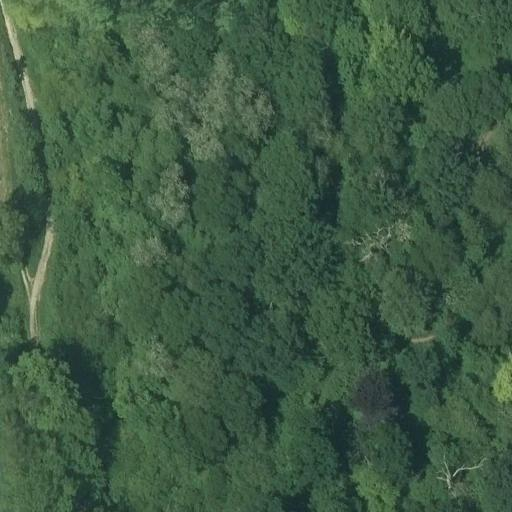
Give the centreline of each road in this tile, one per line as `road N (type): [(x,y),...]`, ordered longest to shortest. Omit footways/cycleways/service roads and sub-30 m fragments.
road 1 (track): [(243,0),(274,66),(300,228),(336,296),(383,333),(436,343),(511,279)]
road 2 (track): [(111,511),(44,383),(34,328),(45,253)]
road 3 (track): [(45,253),(44,179),(2,0)]
road 4 (track): [(511,208),(451,165),(477,157),(511,99)]
